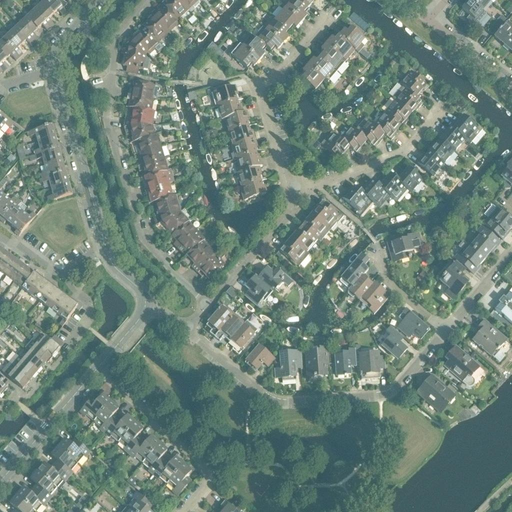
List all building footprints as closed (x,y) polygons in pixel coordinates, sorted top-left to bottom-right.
[(52,0),(45,0),(41,4),(53,16),(57,12),(63,18),(67,14),(63,10),(67,5),(59,0),(55,0),(54,1),(52,0)] [(165,0),(166,1),(162,5),(179,23),(185,18),(181,14),(186,10),(177,0),(165,0)] [(177,0),(186,10),(191,6),(194,9),(200,3),(198,1),(196,0),(177,0)] [(283,5),(281,7),(301,24),(306,17),(304,16),(308,11),(307,10),(306,10),(294,0),(292,0),(286,8),(283,5)] [(294,0),(306,10),(307,10),(312,4),(310,2),(312,0),(294,0)] [(486,0),(470,0),(469,1),(482,12),(490,3),(486,0)] [(469,1),(461,10),(469,17),(466,20),(475,28),(486,15),(482,12),(469,1)] [(41,4),(33,11),(50,29),(54,26),(48,20),(53,16),(41,4)] [(161,5),(151,15),(169,34),(179,24),(179,23),(162,5),(161,5)] [(283,12),(275,20),(275,21),(290,33),(293,29),(295,30),(301,24),(281,7),(280,9),(283,12)] [(50,29),(33,11),(26,19),(37,31),(41,27),(47,33),(50,29)] [(147,23),(143,27),(158,43),(169,34),(151,15),(145,20),(147,23)] [(272,17),(262,28),(282,45),(288,39),(286,37),(290,33),(275,21),(275,20),(272,17)] [(495,23),(500,27),(505,21),(500,17),(495,23)] [(26,19),(18,26),(35,44),(38,41),(32,35),(37,31),(26,19)] [(502,46),(511,35),(511,26),(507,22),(493,38),(502,46)] [(495,23),(487,32),(491,36),(500,27),(495,23)] [(18,26),(10,34),(21,46),(25,41),(31,47),(35,44),(18,26)] [(158,43),(143,27),(142,26),(131,37),(148,54),(149,56),(155,51),(158,55),(163,50),(160,46),(158,43)] [(262,28),(254,39),(253,39),(266,50),(271,55),(275,50),(277,52),(282,45),(262,28)] [(344,31),(338,37),(338,38),(354,52),(358,55),(364,48),(360,45),(364,41),(357,35),(358,34),(352,28),(351,30),(349,28),(345,33),(344,31)] [(10,34),(2,41),(19,59),(22,56),(17,50),(21,46),(10,34)] [(253,39),(254,39),(252,37),(251,38),(248,35),(239,45),(259,62),(264,56),(262,54),(266,50),(253,39)] [(511,53),(511,35),(502,46),(511,54),(511,53)] [(148,54),(131,37),(130,36),(124,42),(122,54),(126,55),(124,67),(127,68),(126,73),(138,75),(139,70),(144,71),(146,56),(148,54)] [(338,38),(338,37),(337,36),(333,41),(331,39),(326,45),(345,62),(345,63),(354,52),(338,38)] [(2,41),(0,42),(0,54),(5,60),(10,56),(15,62),(19,59),(2,41)] [(259,62),(239,45),(229,56),(247,71),(251,67),(253,68),(259,62)] [(345,62),(326,45),(320,52),(322,53),(318,58),(336,73),(345,62)] [(336,73),(318,58),(315,62),(313,60),(308,66),(327,83),(336,73)] [(304,75),(300,79),(314,92),(315,92),(323,83),(325,85),(327,83),(308,66),(302,73),(304,75)] [(410,73),(400,85),(415,98),(421,92),(423,93),(428,88),(410,73)] [(130,91),(129,93),(154,98),(156,98),(158,87),(135,83),(134,88),(130,88),(130,91)] [(415,98),(400,85),(397,83),(396,85),(400,89),(391,100),(394,102),(410,116),(416,109),(418,110),(422,104),(415,98)] [(217,108),(238,102),(234,88),(223,91),(222,89),(216,91),(217,93),(210,95),(212,102),(214,101),(216,108),(217,108)] [(154,98),(129,93),(127,107),(128,107),(128,106),(151,111),(154,98)] [(238,102),(217,108),(221,121),(225,120),(242,115),(238,102)] [(410,116),(394,102),(384,115),(399,128),(401,129),(406,124),(404,122),(410,116)] [(128,106),(128,107),(124,127),(152,126),(155,125),(157,112),(151,111),(128,106)] [(245,114),(242,115),(225,120),(228,133),(228,134),(250,127),(249,127),(245,114)] [(0,131),(5,126),(9,130),(12,126),(0,115),(0,131)] [(399,128),(384,115),(373,126),(383,136),(390,142),(395,136),(394,134),(399,128)] [(455,123),(450,128),(464,141),(470,145),(482,131),(478,127),(476,129),(462,118),(457,124),(455,123)] [(365,119),(355,132),(366,142),(375,149),(379,144),(378,142),(383,136),(373,126),(365,119)] [(37,143),(55,138),(53,132),(56,131),(54,126),(28,133),(26,134),(27,138),(29,138),(35,136),(37,143)] [(152,126),(124,127),(126,135),(132,135),(134,141),(155,135),(152,126)] [(228,134),(228,133),(225,134),(227,141),(230,140),(232,147),(256,140),(252,126),(249,127),(250,127),(228,134)] [(351,128),(340,141),(349,148),(357,156),(362,150),(360,149),(366,142),(355,132),(351,128)] [(464,141),(450,128),(444,135),(442,133),(437,139),(439,141),(453,153),(464,141)] [(349,148),(340,141),(331,133),(320,145),(340,162),(345,157),(343,155),(349,148)] [(157,135),(155,135),(134,141),(130,142),(134,155),(161,147),(157,135)] [(39,151),(34,152),(35,157),(61,149),(59,144),(56,145),(55,138),(37,143),(39,151)] [(232,147),(229,148),(231,155),(234,154),(236,160),(257,154),(258,154),(260,154),(256,140),(232,147)] [(314,140),(309,146),(315,152),(321,146),(314,140)] [(453,153),(439,141),(434,147),(432,146),(427,152),(428,153),(443,166),(453,153)] [(164,158),(161,147),(134,155),(135,160),(138,160),(139,165),(164,158)] [(62,154),(61,149),(35,157),(30,158),(31,162),(42,159),(44,166),(61,162),(59,155),(62,154)] [(422,158),(416,164),(432,177),(429,180),(434,184),(447,169),(443,166),(428,153),(423,159),(422,158)] [(262,168),(258,154),(257,154),(236,160),(240,173),(240,174),(258,168),(258,169),(262,168)] [(164,158),(139,165),(137,166),(139,172),(141,171),(143,177),(143,178),(165,172),(168,171),(164,158)] [(511,187),(511,160),(502,172),(505,174),(501,178),(504,181),(503,183),(503,189),(508,189),(510,186),(511,187)] [(61,162),(44,166),(46,174),(40,175),(41,180),(67,172),(66,167),(63,168),(61,162)] [(240,174),(240,173),(237,175),(241,188),(262,182),(258,169),(258,168),(240,174)] [(400,174),(395,180),(407,191),(411,194),(422,182),(407,169),(402,176),(400,174)] [(143,177),(141,178),(144,190),(169,183),(173,182),(170,171),(168,171),(165,172),(143,178),(143,177)] [(67,172),(41,180),(43,184),(48,182),(51,190),(68,185),(66,178),(69,177),(67,172)] [(382,180),(377,186),(389,197),(396,203),(407,191),(395,180),(390,175),(384,182),(382,180)] [(389,197),(377,186),(372,181),(366,188),(364,187),(359,192),(372,204),(379,210),(389,197)] [(262,182),(241,188),(239,188),(243,202),(248,201),(249,202),(255,200),(255,199),(266,195),(262,182)] [(169,183),(144,190),(148,204),(151,203),(172,197),(169,183)] [(68,185),(51,190),(53,197),(47,198),(48,203),(74,196),(73,191),(70,191),(68,185)] [(372,204),(359,192),(354,188),(348,194),(346,193),(341,199),(357,212),(354,215),(359,219),(372,204)] [(175,196),(172,197),(151,203),(154,214),(153,214),(156,225),(179,213),(180,212),(175,196)] [(10,202),(4,198),(0,202),(0,220),(17,201),(14,198),(10,202)] [(17,201),(0,220),(0,221),(3,225),(5,222),(11,227),(22,213),(17,208),(21,204),(17,201)] [(311,215),(330,231),(336,224),(337,225),(343,217),(339,214),(337,216),(320,201),(315,207),(317,208),(311,215)] [(491,206),(483,216),(488,220),(483,225),(501,240),(511,227),(511,220),(507,217),(506,218),(496,210),(491,206)] [(28,218),(22,213),(11,227),(16,231),(14,234),(18,237),(36,217),(32,214),(28,218)] [(179,213),(156,225),(153,226),(160,234),(163,231),(169,238),(185,223),(182,219),(184,218),(179,213)] [(304,221),(299,226),(316,241),(319,244),(330,231),(311,215),(305,222),(304,221)] [(187,221),(185,223),(169,238),(168,239),(177,248),(195,230),(187,221)] [(296,233),(290,240),(306,253),(316,241),(299,226),(294,231),(296,233)] [(467,244),(485,259),(499,243),(481,228),(467,244)] [(197,229),(195,230),(177,248),(185,257),(202,240),(198,236),(201,234),(197,229)] [(387,244),(392,264),(412,258),(411,252),(421,249),(417,235),(406,239),(406,240),(395,244),(394,242),(387,244)] [(202,240),(185,257),(180,261),(188,269),(191,266),(197,273),(216,256),(202,240)] [(306,253),(290,240),(284,247),(283,245),(278,251),(298,268),(309,256),(306,253)] [(325,240),(321,245),(326,249),(330,244),(325,240)] [(462,250),(454,260),(472,275),(485,259),(467,244),(466,245),(463,243),(459,248),(462,250)] [(16,262),(7,255),(0,264),(0,273),(4,277),(16,262)] [(364,275),(367,271),(363,267),(368,261),(362,255),(340,281),(350,290),(351,290),(364,275)] [(224,264),(216,256),(197,273),(201,278),(204,275),(208,279),(215,273),(217,274),(221,270),(220,269),(224,264)] [(16,262),(4,277),(13,284),(25,268),(16,262)] [(464,272),(455,264),(439,283),(448,290),(445,295),(452,302),(467,284),(459,278),(464,272)] [(25,268),(13,284),(22,290),(33,275),(25,268)] [(266,269),(257,280),(270,291),(269,291),(272,293),(276,289),(279,289),(281,285),(284,285),(288,288),(292,283),(276,270),(272,274),(266,269)] [(33,275),(22,290),(30,297),(42,281),(33,275)] [(351,290),(350,290),(346,294),(352,299),(354,298),(359,302),(361,300),(374,285),(374,284),(364,275),(351,290)] [(257,280),(255,277),(245,288),(251,293),(247,299),(256,307),(269,291),(270,291),(257,280)] [(42,281),(30,297),(39,303),(51,288),(42,281)] [(384,293),(374,285),(361,300),(371,308),(368,311),(373,316),(383,304),(379,300),(384,293)] [(59,294),(51,288),(39,303),(48,310),(59,294)] [(511,296),(508,293),(494,310),(511,325),(511,296)] [(68,300),(59,294),(48,310),(57,316),(68,300)] [(73,304),(68,300),(57,316),(62,320),(58,326),(61,328),(75,310),(78,313),(82,308),(74,302),(73,304)] [(214,316),(207,325),(212,330),(209,334),(214,338),(233,315),(230,312),(228,314),(221,308),(221,309),(220,308),(213,315),(214,316)] [(397,329),(408,339),(412,335),(418,341),(427,330),(417,321),(417,320),(405,310),(398,319),(402,323),(397,329)] [(239,320),(233,315),(214,338),(219,343),(223,338),(229,343),(230,341),(242,327),(237,322),(239,320)] [(2,325),(0,327),(0,328),(4,332),(11,323),(10,322),(7,320),(2,325)] [(472,342),(493,360),(493,359),(499,364),(505,357),(499,352),(500,352),(498,351),(506,341),(483,322),(476,330),(479,333),(472,342)] [(242,327),(230,341),(235,346),(231,350),(238,356),(248,345),(246,344),(256,332),(246,323),(242,327)] [(385,333),(390,337),(381,347),(397,361),(406,350),(396,341),(400,337),(390,328),(385,333)] [(31,341),(52,359),(63,345),(54,337),(50,342),(45,338),(44,338),(41,335),(39,337),(36,335),(31,341)] [(52,359),(31,341),(27,346),(29,348),(26,351),(29,353),(43,366),(46,363),(47,364),(52,359)] [(245,362),(256,372),(264,362),(269,366),(274,360),(259,347),(245,362)] [(444,367),(461,382),(461,383),(466,387),(468,388),(471,388),(473,387),(474,384),(474,382),(472,380),(470,378),(478,368),(455,348),(447,357),(451,360),(444,367)] [(319,351),(319,353),(305,354),(307,379),(322,378),(321,367),(328,366),(326,350),(319,351)] [(355,364),(354,354),(354,351),(347,351),(348,354),(341,354),(341,357),(334,357),(336,377),(350,376),(349,365),(355,364)] [(281,370),(275,371),(275,380),(295,378),(294,367),(300,366),(299,352),(279,354),(281,370)] [(29,353),(22,361),(36,374),(43,366),(29,353)] [(378,359),(377,354),(359,355),(361,381),(379,380),(379,370),(384,370),(384,359),(378,359)] [(16,356),(9,364),(9,365),(29,382),(36,374),(22,361),(16,356)] [(29,382),(9,365),(7,368),(12,372),(7,378),(22,391),(29,382)] [(416,394),(437,412),(444,404),(447,406),(455,398),(430,377),(416,394)] [(0,378),(0,393),(2,395),(7,390),(6,388),(8,385),(0,378)] [(93,423),(110,403),(102,397),(97,402),(92,399),(79,414),(84,418),(86,416),(93,423)] [(110,403),(93,423),(101,429),(99,431),(104,435),(117,420),(113,416),(118,410),(110,403)] [(117,420),(104,435),(109,439),(110,437),(118,443),(134,424),(126,417),(121,423),(117,420)] [(134,424),(118,443),(125,450),(124,452),(128,456),(141,440),(137,437),(142,431),(134,424)] [(141,440),(128,456),(133,460),(135,458),(142,464),(158,445),(151,438),(146,444),(141,440)] [(64,441),(57,449),(77,465),(83,458),(85,459),(89,454),(74,441),(70,446),(64,441)] [(166,452),(158,445),(142,464),(149,471),(148,473),(152,477),(166,461),(161,458),(166,452)] [(77,465),(57,449),(51,456),(56,461),(53,466),(68,479),(72,474),(70,472),(77,465)] [(170,465),(166,461),(152,477),(157,481),(159,479),(166,485),(183,466),(175,459),(170,465)] [(68,479),(53,466),(49,470),(43,465),(37,473),(56,489),(62,482),(64,483),(68,479)] [(183,466),(166,485),(174,492),(172,493),(177,498),(190,482),(186,478),(191,473),(183,466)] [(56,489),(37,473),(30,481),(36,486),(32,490),(47,503),(51,498),(50,497),(56,489)] [(47,503),(32,490),(28,494),(23,489),(16,497),(33,511),(36,511),(41,506),(43,508),(47,503)] [(133,501),(127,508),(131,511),(147,511),(151,507),(136,494),(131,499),(133,501)] [(33,511),(16,497),(9,505),(15,510),(13,511),(33,511)] [(222,511),(235,511),(224,502),(220,507),(224,511),(222,511)]
